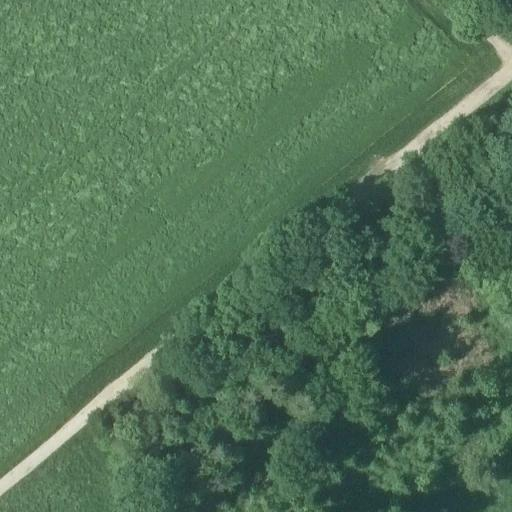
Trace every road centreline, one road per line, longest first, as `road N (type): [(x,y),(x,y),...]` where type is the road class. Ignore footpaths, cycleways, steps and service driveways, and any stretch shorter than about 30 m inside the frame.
road 1 (track): [(0,483),(511,73)]
road 2 (track): [(511,275),(440,206),(409,153)]
